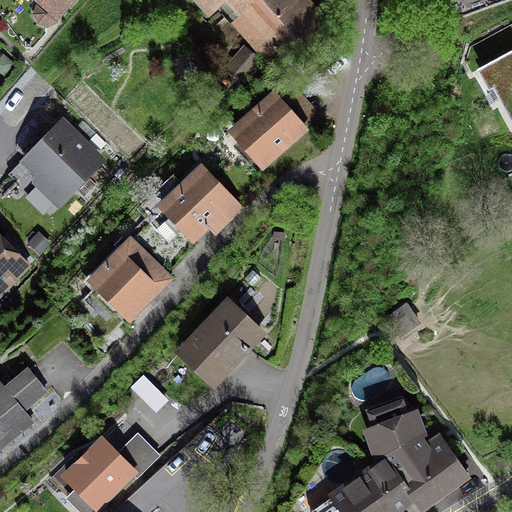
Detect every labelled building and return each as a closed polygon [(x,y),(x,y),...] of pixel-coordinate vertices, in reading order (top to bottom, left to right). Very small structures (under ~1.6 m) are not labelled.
[(38,0),(39,1),(55,15),(67,0),(38,0)] [(320,31),(303,13),(291,0),(183,0),(207,26),(219,15),(228,26),(239,15),(283,65),(320,31)] [(222,31),(206,52),(249,86),(265,65),(222,31)] [(511,56),(481,73),(490,91),(495,88),(511,120),(511,56)] [(258,166),(301,128),(274,97),(231,136),(258,166)] [(83,148),(83,142),(77,142),(61,126),(25,162),(37,174),(35,182),(48,185),(61,198),(97,162),(83,148)] [(160,210),(188,240),(230,200),(202,170),(160,210)] [(152,286),(131,265),(142,254),(128,241),(88,283),(122,316),(152,286)] [(0,285),(19,267),(0,248),(0,285)] [(178,354),(210,384),(259,333),(227,303),(178,354)] [(21,412),(44,393),(25,371),(0,391),(0,448),(30,424),(21,412)] [(150,404),(162,392),(143,373),(131,385),(150,404)] [(373,464),(372,469),(399,508),(411,499),(418,510),(466,476),(439,437),(423,448),(417,438),(420,435),(410,409),(369,425),(381,458),(373,464)] [(65,473),(98,507),(136,470),(103,436),(65,473)] [(392,511),(399,508),(372,469),(309,511),(392,511)]
